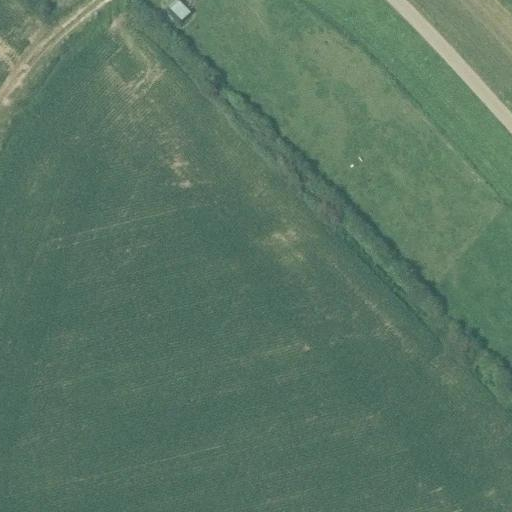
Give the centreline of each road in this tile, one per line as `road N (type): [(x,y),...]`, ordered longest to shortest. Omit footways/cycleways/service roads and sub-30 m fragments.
road 1 (unclassified): [(396,0),(511,123)]
road 2 (track): [(108,0),(49,49),(0,117)]
